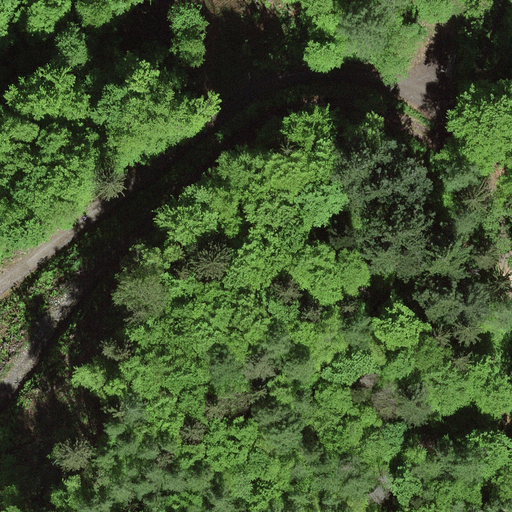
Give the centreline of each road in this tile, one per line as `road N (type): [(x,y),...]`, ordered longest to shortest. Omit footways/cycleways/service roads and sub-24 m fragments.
road 1 (track): [(14,388),(78,296),(267,117),(315,99),(418,130),(450,115)]
road 2 (track): [(0,277),(235,109),(298,76),(354,71),(412,87),(450,115)]
road 3 (track): [(450,115),(482,179),(511,282)]
